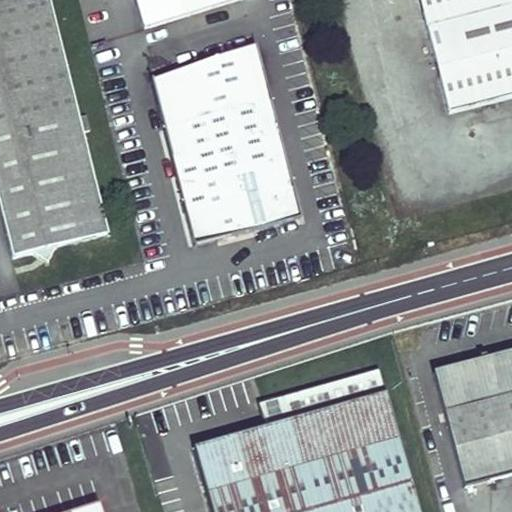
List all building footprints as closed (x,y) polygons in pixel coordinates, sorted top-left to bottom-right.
[(55,0),(0,0),(0,172),(22,257),(116,233),(55,0)] [(142,0),(149,24),(228,0),(142,0)] [(511,0),(416,0),(443,102),(511,84),(511,0)] [(278,97),(256,17),(148,47),(169,125),(278,97)] [(278,97),(169,125),(201,243),(309,215),(278,97)] [(511,485),(511,361),(436,384),(471,498),(511,485)] [(417,511),(379,375),(283,402),(289,424),(265,431),(263,426),(235,434),(237,442),(194,455),(210,511),(417,511)] [(289,424),(283,402),(259,409),(263,426),(265,431),(289,424)]
